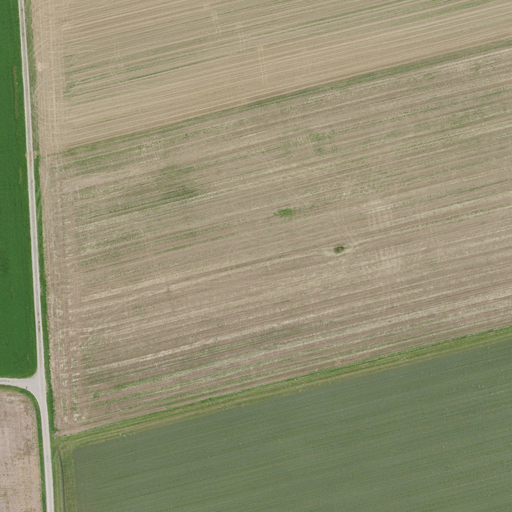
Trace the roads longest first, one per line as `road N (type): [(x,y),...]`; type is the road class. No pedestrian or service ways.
road 1 (track): [(27,3),(47,387)]
road 2 (track): [(0,384),(47,387),(54,511)]
